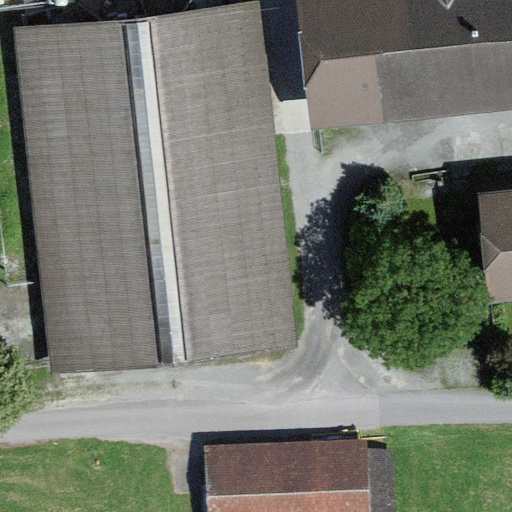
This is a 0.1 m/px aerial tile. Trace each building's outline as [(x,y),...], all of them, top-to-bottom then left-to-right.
[(511,0),(301,0),(319,134),(511,108),(511,0)] [(259,1),(8,30),(47,372),(298,344),(259,1)] [(511,188),(477,192),(488,302),(511,299),(511,188)] [(382,511),(402,511),(401,439),(380,439),(382,511)] [(370,511),(368,448),(207,453),(209,511),(370,511)]
